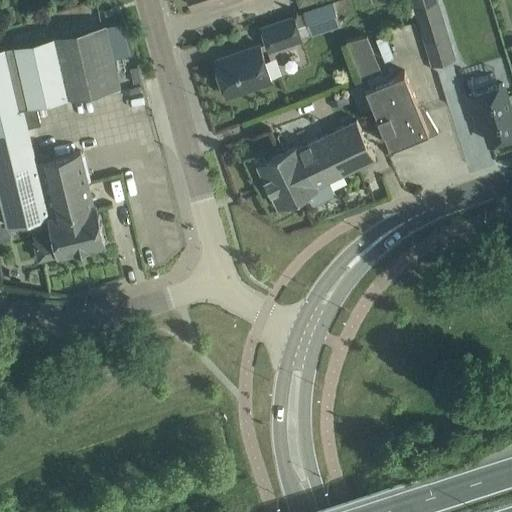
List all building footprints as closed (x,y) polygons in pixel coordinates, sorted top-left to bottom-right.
[(436,0),(413,0),(433,64),(454,58),(436,0)] [(317,7),(302,12),(310,35),(325,30),(340,25),(332,2),(317,7)] [(262,25),(270,49),(302,38),(294,15),(262,25)] [(118,43),(129,41),(123,20),(113,22),(118,43)] [(61,34),(75,95),(75,97),(120,86),(105,23),(61,34)] [(23,107),(75,95),(61,34),(9,46),(23,107)] [(422,113),(405,71),(386,79),(368,35),(345,41),(390,146),(415,135),(417,139),(438,130),(426,111),(422,113)] [(226,95),(272,79),(260,43),(214,58),(226,95)] [(49,216),(51,215),(38,161),(36,161),(23,107),(9,46),(0,47),(0,202),(6,226),(49,216)] [(511,134),(511,112),(505,90),(503,83),(469,94),(473,108),(479,106),(489,142),(511,134)] [(258,163),(268,186),(310,168),(305,157),(318,151),(328,175),(331,173),(333,178),(376,157),(367,139),(358,120),(297,147),(296,145),(276,155),(258,163)] [(51,215),(94,205),(81,151),(38,161),(51,215)] [(310,168),(268,186),(278,206),(319,187),(318,185),(333,178),(331,173),(328,175),(318,151),(305,157),(310,168)] [(94,205),(51,215),(49,216),(53,232),(33,237),(38,259),(105,243),(96,204),(94,205)]
